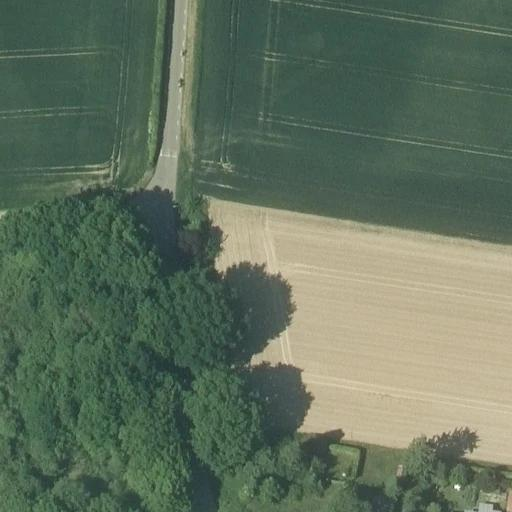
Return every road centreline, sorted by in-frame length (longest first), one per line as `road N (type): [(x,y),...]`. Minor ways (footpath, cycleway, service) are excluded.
road 1 (unclassified): [(204,511),(185,418),(165,214)]
road 2 (unclassified): [(165,214),(178,0)]
road 3 (unclassified): [(165,214),(0,222)]
